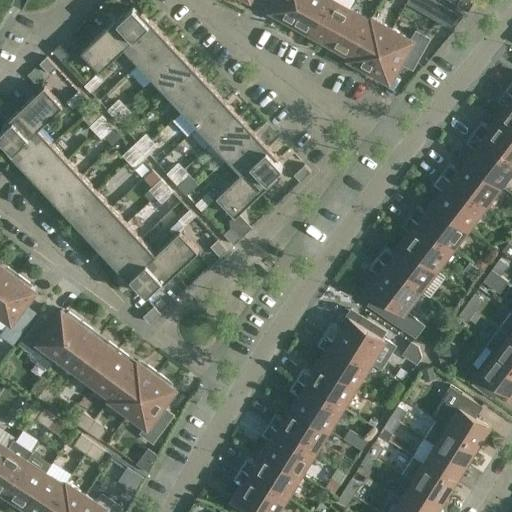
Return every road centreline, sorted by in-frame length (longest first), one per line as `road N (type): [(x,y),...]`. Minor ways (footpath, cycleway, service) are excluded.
road 1 (residential): [(239,394),(133,319),(0,204)]
road 2 (residential): [(239,394),(399,153)]
road 3 (residential): [(399,153),(185,0)]
road 4 (residential): [(399,153),(511,20)]
road 5 (residential): [(172,511),(239,394)]
